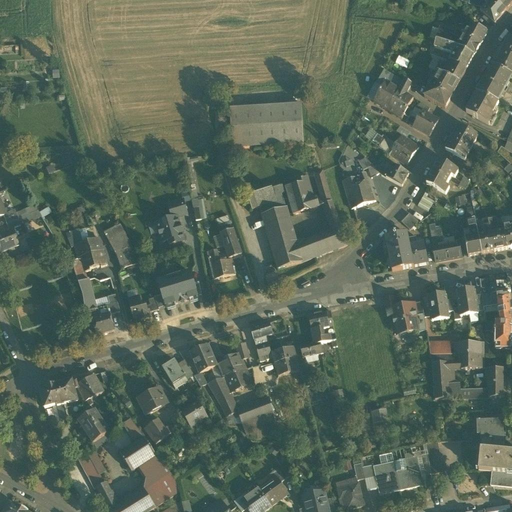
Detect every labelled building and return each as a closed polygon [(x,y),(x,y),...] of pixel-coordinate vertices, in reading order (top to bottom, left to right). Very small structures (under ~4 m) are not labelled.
[(487,7),(492,1),(491,0),(472,0),(471,6),(481,9),(483,7),(486,7),(487,7)] [(511,0),(493,0),(492,1),(506,13),(511,5),(511,0)] [(494,26),(506,13),(492,1),(487,7),(486,7),(481,14),(485,17),(483,20),(487,23),(489,21),(494,26)] [(471,26),(468,32),(484,39),(488,34),(471,26)] [(429,39),(437,41),(440,31),(433,28),(429,39)] [(436,42),(456,48),(460,42),(462,43),(464,38),(465,38),(463,37),(463,36),(456,32),(454,36),(453,34),(440,30),(440,31),(437,41),(436,42)] [(465,38),(464,38),(481,46),(484,39),(468,32),(465,38)] [(474,58),(481,46),(464,38),(462,43),(460,42),(456,48),(457,49),(474,58)] [(511,42),(508,40),(495,69),(511,76),(511,42)] [(454,54),(450,62),(467,72),(474,58),(457,49),(456,48),(436,42),(434,50),(450,55),(451,53),(454,54)] [(428,69),(436,72),(440,64),(433,60),(428,69)] [(440,64),(436,72),(460,84),(467,72),(450,62),(447,68),(440,64)] [(499,98),(511,76),(495,69),(492,67),(480,89),(499,98)] [(385,71),(377,85),(383,88),(386,83),(400,92),(405,83),(385,71)] [(445,110),(460,84),(436,72),(424,98),(445,110)] [(405,83),(400,92),(407,96),(412,85),(406,81),(405,83)] [(367,98),(374,102),(380,93),(383,88),(377,85),(375,83),(367,98)] [(383,88),(380,93),(394,102),(400,92),(386,83),(383,88)] [(496,103),(499,98),(480,89),(477,94),(496,103)] [(400,92),(394,102),(407,110),(413,100),(407,96),(400,92)] [(388,111),(394,102),(380,93),(374,102),(388,111)] [(498,104),(496,103),(477,94),(466,114),(489,127),(494,117),(492,116),(498,104)] [(404,115),(407,110),(394,102),(388,111),(401,119),(404,115)] [(423,114),(427,116),(430,110),(421,104),(418,111),(423,114)] [(230,110),(232,150),(304,146),(301,106),(230,110)] [(412,113),(407,110),(404,115),(408,119),(410,117),(412,113)] [(423,114),(418,111),(416,115),(412,113),(410,117),(414,119),(418,122),(423,114)] [(414,129),(430,138),(438,122),(427,116),(423,114),(418,122),(414,119),(411,125),(415,127),(414,129)] [(446,150),(465,161),(478,137),(459,126),(446,150)] [(396,133),(402,137),(406,140),(411,134),(400,127),(396,133)] [(365,139),(371,144),(377,136),(377,135),(371,130),(365,139)] [(353,133),(349,140),(356,143),(359,136),(353,133)] [(377,135),(377,136),(383,141),(385,139),(390,144),(388,146),(393,150),(396,146),(383,137),(382,138),(377,135)] [(390,157),(390,156),(390,155),(393,150),(388,146),(390,144),(385,139),(383,141),(377,136),(371,144),(390,157)] [(396,146),(393,150),(390,155),(390,156),(407,167),(419,149),(406,140),(402,137),(396,146)] [(511,162),(511,155),(504,151),(504,150),(501,148),(497,154),(509,165),(510,165),(511,162)] [(76,155),(66,156),(71,165),(72,167),(82,163),(76,155)] [(61,169),(71,165),(66,156),(56,156),(61,169)] [(199,163),(198,159),(185,161),(190,187),(196,186),(191,165),(199,163)] [(361,172),(368,170),(373,168),(365,159),(363,161),(359,162),(361,172)] [(440,160),(433,173),(449,182),(452,176),(456,178),(460,171),(440,160)] [(46,170),(48,176),(56,172),(54,167),(46,170)] [(381,177),(386,180),(388,175),(377,167),(375,170),(379,174),(381,177)] [(386,180),(402,188),(409,175),(393,167),(388,175),(386,180)] [(368,170),(371,179),(379,174),(375,170),(373,168),(368,170)] [(321,197),(323,206),(332,203),(323,172),(314,175),(321,197)] [(446,187),(449,182),(433,173),(426,185),(446,196),(450,189),(446,187)] [(345,184),(349,197),(372,190),(368,175),(362,177),(363,184),(358,185),(356,180),(345,184)] [(310,211),(319,208),(317,199),(314,200),(307,178),(299,181),(300,185),(286,188),(293,217),(301,214),(300,213),(310,210),(310,211)] [(459,187),(465,191),(470,182),(464,178),(459,187)] [(302,264),(331,252),(325,236),(297,247),(284,201),(277,203),(275,197),(282,195),(285,194),(282,187),(248,198),(252,211),(260,209),(278,271),(302,264)] [(190,191),(192,200),(198,199),(197,190),(190,191)] [(376,202),(372,190),(349,197),(351,203),(350,203),(352,209),(353,209),(376,202)] [(183,202),(184,204),(192,202),(189,193),(181,196),(183,202)] [(434,202),(423,196),(418,207),(428,213),(434,202)] [(463,197),(454,199),(456,209),(465,207),(463,197)] [(192,202),(195,222),(205,220),(202,198),(198,199),(192,200),(192,202)] [(0,216),(3,216),(9,213),(7,208),(7,207),(4,208),(1,200),(1,199),(0,199),(0,216)] [(177,219),(187,216),(184,204),(183,202),(168,206),(173,220),(177,219)] [(323,207),(333,233),(339,249),(348,246),(332,203),(323,206),(323,207)] [(16,215),(18,221),(38,213),(35,207),(16,215)] [(49,209),(40,214),(42,219),(43,220),(52,214),(49,209)] [(3,216),(7,225),(18,221),(16,215),(14,211),(9,213),(3,216)] [(18,221),(21,227),(24,226),(27,225),(42,219),(40,214),(38,213),(18,221)] [(401,223),(410,232),(418,223),(409,215),(401,223)] [(229,226),(232,225),(229,217),(217,221),(221,231),(230,228),(229,226)] [(511,217),(501,219),(503,227),(511,225),(511,217)] [(170,247),(185,243),(177,219),(173,220),(157,225),(162,244),(169,242),(170,247)] [(469,229),(471,239),(478,237),(475,220),(468,221),(469,229)] [(489,222),(491,235),(496,234),(496,231),(499,231),(497,220),(489,222)] [(21,227),(18,221),(7,225),(9,232),(13,231),(21,227)] [(486,234),(486,236),(491,235),(489,222),(481,223),(483,234),(486,234)] [(226,247),(231,260),(242,256),(232,225),(229,226),(230,228),(221,231),(222,235),(226,247)] [(511,225),(503,227),(504,233),(507,250),(511,249),(511,225)] [(28,236),(27,234),(24,226),(21,227),(13,231),(16,241),(28,236)] [(104,235),(112,249),(118,246),(121,251),(131,246),(120,226),(104,235)] [(463,230),(465,240),(471,239),(469,229),(463,230)] [(86,230),(80,232),(84,245),(90,243),(86,230)] [(0,235),(0,253),(0,255),(19,247),(16,241),(13,231),(9,232),(0,235)] [(66,235),(71,249),(75,248),(84,245),(80,232),(79,231),(66,235)] [(433,248),(440,247),(439,242),(437,231),(431,233),(433,248)] [(333,233),(325,236),(331,252),(339,249),(333,233)] [(504,233),(496,234),(491,235),(495,253),(507,250),(504,233)] [(226,247),(222,235),(213,238),(217,251),(226,247)] [(386,240),(392,273),(428,266),(425,250),(424,244),(409,247),(407,235),(386,240)] [(486,236),(478,237),(482,255),(495,253),(491,235),(486,236)] [(482,255),(478,237),(471,239),(465,240),(468,258),(482,255)] [(454,238),(443,240),(444,241),(445,246),(455,244),(454,238)] [(75,248),(79,261),(103,251),(99,240),(90,243),(84,245),(75,248)] [(445,246),(440,247),(441,254),(444,253),(446,262),(461,259),(458,244),(455,244),(445,246)] [(133,251),(131,246),(121,251),(118,246),(112,249),(114,250),(117,257),(133,251)] [(436,264),(446,262),(444,253),(441,254),(440,247),(433,248),(436,264)] [(108,267),(103,251),(79,261),(83,275),(90,273),(89,270),(100,266),(101,269),(108,267)] [(117,257),(121,271),(139,265),(133,251),(117,257)] [(207,254),(210,266),(218,265),(216,253),(207,254)] [(86,280),(83,275),(79,261),(72,263),(79,285),(86,283),(86,280)] [(231,262),(218,265),(210,266),(213,281),(234,277),(231,262)] [(135,268),(127,270),(129,278),(137,275),(135,268)] [(166,308),(166,309),(198,299),(197,298),(194,287),(190,273),(158,283),(162,296),(166,308)] [(87,323),(93,322),(93,321),(99,319),(97,309),(92,290),(90,282),(86,283),(79,285),(83,298),(86,315),(87,323)] [(486,289),(487,295),(508,292),(508,293),(511,292),(509,283),(486,287),(486,289)] [(459,309),(460,318),(461,318),(479,315),(478,308),(476,297),(475,289),(462,291),(462,292),(456,293),(459,309)] [(127,294),(129,301),(139,298),(137,291),(127,294)] [(498,305),(501,324),(511,324),(511,322),(508,293),(508,292),(487,295),(482,296),(483,307),(498,305)] [(431,322),(432,323),(449,320),(449,315),(447,302),(446,294),(432,296),(432,297),(427,297),(431,322)] [(162,296),(154,299),(154,300),(159,310),(166,308),(162,296)] [(104,307),(97,309),(99,319),(110,316),(120,314),(116,297),(105,300),(102,301),(104,307)] [(129,301),(135,323),(141,321),(141,322),(149,320),(149,319),(151,318),(149,312),(147,313),(145,306),(141,307),(139,298),(129,301)] [(385,310),(386,311),(393,309),(397,309),(394,298),(384,301),(385,310)] [(149,301),(152,313),(159,311),(159,310),(154,300),(149,301)] [(422,303),(415,305),(416,313),(415,314),(416,317),(424,315),(422,303)] [(394,322),(397,337),(414,333),(413,330),(417,330),(418,329),(416,317),(415,314),(416,313),(415,305),(407,307),(407,306),(405,307),(401,308),(398,308),(397,309),(393,309),(395,317),(393,317),(394,322)] [(387,318),(393,317),(395,317),(393,309),(386,311),(387,318)] [(309,318),(311,326),(320,324),(319,323),(328,321),(326,314),(309,318)] [(417,330),(418,334),(426,332),(424,315),(416,317),(418,329),(417,330)] [(110,316),(99,319),(93,321),(93,322),(98,338),(115,333),(110,316)] [(311,326),(312,332),(323,330),(329,329),(328,321),(319,323),(320,324),(311,326)] [(485,333),(494,333),(494,330),(495,330),(495,323),(486,323),(485,333)] [(511,324),(501,324),(495,323),(495,330),(494,330),(494,333),(495,333),(495,334),(494,335),(494,343),(495,344),(495,348),(495,350),(500,350),(511,351),(511,335),(511,324)] [(251,330),(255,342),(266,338),(273,336),(269,324),(251,330)] [(312,332),(314,344),(315,347),(321,346),(326,344),(325,339),(323,330),(312,332)] [(271,355),(266,338),(255,342),(260,364),(266,362),(264,357),(271,355)] [(323,355),(321,346),(315,347),(314,344),(300,348),(303,360),(306,359),(318,356),(323,355)] [(430,357),(437,357),(437,345),(429,345),(430,357)] [(483,371),(483,357),(483,345),(455,345),(456,357),(456,371),(483,371)] [(240,356),(242,361),(249,359),(245,346),(237,348),(239,356),(240,356)] [(197,367),(200,376),(202,375),(212,371),(217,369),(216,366),(208,348),(192,355),(194,361),(193,362),(196,368),(197,367)] [(489,356),(500,357),(500,350),(495,350),(495,348),(489,348),(489,356)] [(300,373),(296,360),(294,349),(273,354),(275,365),(279,378),(300,373)] [(223,380),(230,395),(231,394),(253,385),(247,371),(242,361),(240,356),(239,356),(217,366),(223,380)] [(318,356),(306,359),(307,365),(319,362),(318,356)] [(448,365),(449,372),(455,372),(456,372),(456,371),(456,357),(449,357),(443,357),(437,357),(430,357),(431,364),(432,365),(448,365)] [(162,369),(173,387),(186,379),(178,366),(175,362),(162,369)] [(178,366),(186,379),(187,381),(194,377),(185,362),(178,366)] [(460,401),(460,392),(451,392),(450,386),(449,372),(448,365),(432,365),(435,401),(460,401)] [(223,380),(217,366),(216,366),(217,369),(212,371),(217,383),(223,380)] [(489,370),(489,380),(503,380),(503,370),(489,370)] [(194,378),(201,389),(208,386),(202,375),(200,376),(194,378)] [(312,375),(303,378),(306,390),(315,388),(312,375)] [(82,402),(86,410),(94,406),(91,401),(104,394),(95,376),(80,385),(76,387),(78,390),(84,401),(82,402)] [(187,381),(186,379),(173,387),(175,391),(188,383),(187,381)] [(211,390),(218,403),(227,398),(230,395),(223,380),(217,383),(210,385),(211,390)] [(489,380),(489,391),(489,400),(503,399),(503,380),(489,380)] [(70,383),(59,386),(64,405),(68,418),(74,416),(72,407),(71,407),(71,405),(78,403),(75,390),(73,382),(70,383)] [(45,410),(57,407),(64,405),(59,386),(42,390),(41,394),(45,410)] [(415,389),(403,392),(404,398),(416,396),(415,389)] [(334,393),(336,400),(345,399),(343,391),(334,393)] [(489,391),(474,392),(475,400),(489,400),(489,391)] [(140,402),(148,416),(162,409),(161,405),(165,403),(159,392),(140,402)] [(320,392),(311,393),(312,404),(321,402),(320,392)] [(460,401),(475,400),(474,392),(461,392),(460,392),(460,401)] [(232,417),(238,415),(238,414),(240,413),(231,394),(230,395),(227,398),(218,403),(220,407),(229,402),(231,408),(232,417)] [(340,400),(331,402),(333,411),(342,409),(340,400)] [(101,401),(94,406),(98,412),(104,407),(101,401)] [(270,401),(240,413),(238,414),(238,415),(242,426),(256,420),(273,413),(270,401)] [(226,420),(232,417),(231,408),(229,402),(220,407),(222,410),(226,420)] [(182,414),(192,429),(207,420),(198,404),(182,414)] [(68,418),(64,405),(57,407),(62,425),(68,422),(69,421),(68,418)] [(86,410),(82,413),(86,418),(95,412),(96,413),(98,412),(94,406),(86,410)] [(387,410),(371,414),(373,425),(389,422),(387,410)] [(94,445),(101,441),(110,434),(96,413),(95,412),(86,418),(79,423),(94,445)] [(79,423),(86,418),(82,413),(75,417),(79,423)] [(260,432),(257,433),(259,439),(278,432),(273,413),(256,420),(260,432)] [(485,420),(485,422),(493,422),(492,414),(480,414),(481,420),(485,420)] [(232,417),(226,420),(229,425),(242,426),(238,415),(232,417)] [(122,426),(135,446),(145,440),(145,439),(131,420),(122,426)] [(260,432),(256,420),(242,426),(247,436),(257,433),(260,432)] [(49,424),(51,432),(60,426),(59,421),(49,424)] [(481,436),(481,442),(482,442),(484,442),(504,441),(503,421),(493,422),(485,422),(481,422),(480,422),(481,436)] [(145,430),(156,446),(173,434),(169,428),(164,432),(157,422),(145,430)] [(132,474),(138,470),(157,458),(156,456),(145,440),(135,446),(120,456),(132,474)] [(104,446),(101,441),(94,445),(97,450),(104,446)] [(511,476),(511,454),(504,454),(504,441),(484,442),(484,452),(481,451),(479,473),(492,475),(511,476)] [(426,446),(427,452),(431,477),(443,475),(438,444),(426,446)] [(281,451),(274,446),(269,454),(276,459),(281,451)] [(357,451),(347,454),(349,462),(359,459),(357,451)] [(425,478),(431,477),(427,452),(420,454),(424,473),(425,478)] [(89,457),(100,476),(106,473),(96,453),(89,457)] [(77,460),(95,491),(97,490),(105,486),(100,476),(89,457),(88,454),(77,460)] [(413,455),(414,460),(417,459),(421,474),(424,473),(420,454),(413,455)] [(157,456),(156,456),(157,458),(138,470),(146,483),(167,471),(157,456)] [(379,459),(381,468),(382,467),(383,471),(395,468),(394,465),(392,456),(379,459)] [(424,489),(421,474),(417,459),(414,460),(406,462),(405,462),(407,472),(396,475),(400,492),(400,494),(424,489)] [(407,472),(405,462),(394,465),(395,468),(396,475),(407,472)] [(353,472),(350,464),(343,466),(346,474),(353,472)] [(357,484),(365,482),(363,470),(362,466),(354,468),(357,480),(357,484)] [(391,494),(400,492),(396,475),(395,468),(383,471),(382,467),(381,468),(374,469),(376,480),(379,492),(380,499),(391,496),(391,494)] [(374,468),(363,470),(365,482),(376,480),(374,469),(374,468)] [(276,479),(281,485),(286,482),(278,470),(272,474),(276,479)] [(176,482),(167,471),(146,483),(144,491),(146,493),(156,487),(166,502),(179,494),(176,482)] [(491,489),(511,490),(511,476),(492,475),(491,489)] [(276,479),(259,491),(272,509),(289,497),(281,485),(276,479)] [(336,486),(338,492),(358,486),(357,484),(357,480),(336,486)] [(368,495),(379,492),(376,480),(365,482),(368,495)] [(97,490),(101,498),(110,493),(106,485),(105,486),(97,490)] [(346,511),(353,511),(365,509),(358,486),(338,492),(341,501),(343,501),(346,511)] [(155,509),(166,502),(156,487),(146,493),(155,509)] [(150,511),(155,509),(146,493),(144,491),(117,508),(111,511),(150,511)] [(247,511),(267,511),(272,509),(259,491),(242,503),(242,504),(247,511)] [(110,493),(101,498),(109,511),(111,511),(117,508),(115,505),(116,504),(110,493)] [(306,511),(328,511),(326,503),(324,494),(315,496),(313,500),(304,502),(306,511)] [(234,504),(240,511),(246,511),(247,511),(242,504),(242,503),(240,500),(234,504)] [(343,501),(341,501),(338,502),(341,511),(342,511),(346,511),(343,501)] [(191,511),(189,502),(182,504),(183,511),(191,511)] [(18,511),(20,509),(8,503),(2,511),(18,511)] [(214,511),(223,506),(220,503),(207,511),(214,511)]
